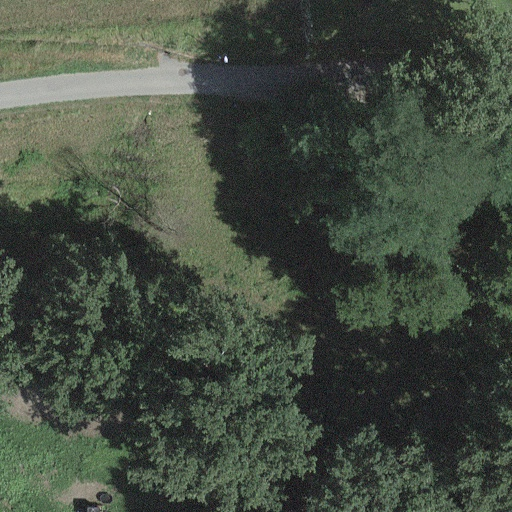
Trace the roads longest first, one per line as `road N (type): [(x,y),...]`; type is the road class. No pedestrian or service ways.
road 1 (unclassified): [(511,83),(158,91),(0,108)]
road 2 (track): [(0,306),(54,311),(249,450),(358,470),(420,511)]
